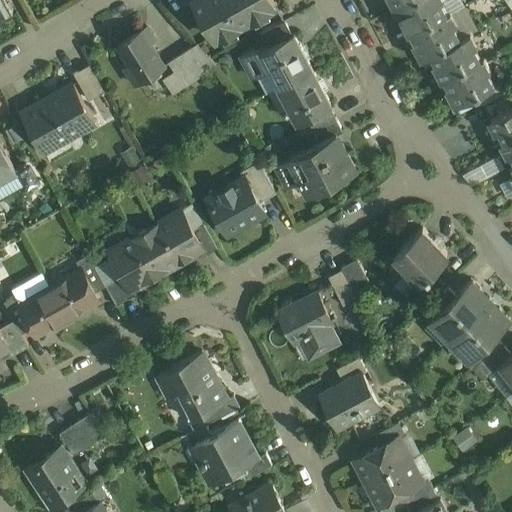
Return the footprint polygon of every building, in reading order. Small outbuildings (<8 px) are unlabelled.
[(6,0),(0,0),(0,18),(13,11),(6,0)] [(272,0),(194,0),(216,38),(275,4),(272,0)] [(390,0),(395,10),(398,8),(412,0),(390,0)] [(412,0),(398,8),(402,17),(400,18),(408,35),(411,33),(449,13),(448,12),(442,1),(443,0),(412,0)] [(431,55),(461,37),(455,25),(458,24),(451,11),(448,12),(449,13),(411,33),(415,41),(413,43),(421,60),(431,55)] [(285,21),(262,33),(269,48),(292,35),(285,21)] [(165,65),(150,43),(155,40),(147,27),(118,45),(131,65),(126,68),(136,84),(165,65)] [(461,37),(431,55),(435,62),(433,64),(442,81),(444,79),(482,59),(482,58),(475,46),(478,45),(471,32),(461,37)] [(261,52),(260,52),(270,70),(279,87),(313,69),(294,34),(269,48),(261,52)] [(208,56),(197,44),(184,52),(200,77),(217,67),(208,56)] [(261,52),(255,50),(242,57),(254,78),(270,70),(260,52),(261,52)] [(200,77),(184,52),(169,62),(185,87),(200,77)] [(482,59),(444,79),(448,87),(446,89),(455,106),(470,98),(491,86),(495,84),(488,71),(491,70),(484,57),(482,58),(482,59)] [(104,91),(89,65),(74,73),(89,100),(104,91)] [(313,69),(279,87),(298,123),(307,118),(330,106),(332,105),(313,69)] [(73,83),(22,112),(45,152),(46,151),(43,146),(69,131),(72,136),(96,123),(73,83)] [(491,86),(470,98),(477,110),(485,105),(497,99),(497,98),(491,86)] [(511,105),(506,93),(497,98),(497,99),(485,105),(492,117),(511,106),(511,105)] [(330,106),(307,118),(314,132),(337,120),(330,106)] [(504,141),(511,136),(511,106),(492,117),(491,117),(504,141)] [(337,120),(314,132),(320,142),(337,133),(337,134),(343,131),(337,120)] [(320,142),(277,165),(288,187),(302,179),(310,194),(356,169),(337,134),(337,133),(320,142)] [(0,176),(1,176),(16,172),(0,144),(0,176)] [(472,184),(507,166),(501,154),(466,172),(472,184)] [(277,193),(259,161),(241,172),(244,178),(245,178),(259,203),(277,193)] [(244,178),(231,186),(234,191),(212,203),(228,233),(265,212),(259,203),(245,178),(244,178)] [(194,229),(182,209),(158,223),(180,262),(193,254),(192,253),(203,247),(204,247),(194,229)] [(133,236),(155,276),(169,268),(168,267),(178,261),(179,262),(180,262),(158,223),(133,236)] [(218,248),(204,223),(194,229),(204,247),(203,247),(207,254),(218,248)] [(423,227),(394,256),(420,283),(428,275),(429,277),(432,274),(431,272),(449,254),(423,227)] [(155,276),(133,236),(109,250),(123,274),(130,288),(131,287),(142,281),(143,282),(155,276)] [(105,284),(88,253),(77,260),(81,268),(82,268),(95,291),(106,285),(105,284)] [(357,258),(341,267),(343,269),(358,297),(371,282),(357,258)] [(81,268),(51,286),(68,315),(99,298),(95,291),(82,268),(81,268)] [(358,297),(343,269),(329,277),(343,305),(358,297)] [(43,272),(13,289),(16,294),(21,302),(51,286),(43,272)] [(130,288),(123,274),(105,284),(106,285),(117,304),(135,294),(131,287),(130,288)] [(473,279),(432,318),(433,319),(434,320),(437,317),(452,333),(450,336),(451,337),(491,298),(473,279)] [(21,302),(19,303),(32,326),(36,333),(68,315),(51,286),(21,302)] [(448,286),(419,314),(428,324),(433,319),(432,318),(456,295),(448,286)] [(334,322),(318,291),(317,291),(289,306),(279,311),(295,341),(306,336),(314,352),(310,355),(311,356),(339,342),(330,323),(334,322)] [(32,326),(19,303),(21,302),(16,294),(5,301),(15,319),(22,332),(32,326)] [(491,298),(451,337),(452,338),(455,335),(471,352),(468,354),(468,355),(469,356),(493,333),(509,317),(491,298)] [(0,344),(6,342),(13,354),(29,345),(22,332),(15,319),(0,327),(0,344)] [(493,333),(469,356),(468,355),(464,359),(473,368),(478,363),(503,343),(493,333)] [(503,343),(478,363),(488,376),(502,364),(511,354),(511,353),(503,343)] [(227,398),(203,351),(158,374),(169,396),(181,390),(194,415),(195,416),(203,412),(228,399),(227,398)] [(511,354),(502,364),(511,376),(511,354)] [(360,356),(337,368),(344,382),(362,372),(363,373),(367,371),(360,356)] [(362,372),(344,382),(321,393),(338,426),(360,414),(361,415),(365,413),(362,409),(375,402),(377,406),(379,405),(363,373),(362,372)] [(203,412),(195,416),(194,415),(190,417),(196,429),(240,406),(234,394),(227,398),(228,399),(203,412)] [(90,412),(60,432),(74,453),(104,434),(90,412)] [(239,420),(205,438),(196,443),(205,459),(202,461),(203,462),(200,463),(211,483),(240,468),(259,458),(258,456),(239,420)] [(399,421),(376,433),(382,445),(398,436),(399,437),(405,433),(399,421)] [(468,424),(455,435),(465,448),(478,437),(468,424)] [(382,445),(356,458),(367,481),(410,458),(399,437),(398,436),(382,445)] [(61,445),(27,467),(51,504),(85,482),(61,445)] [(259,458),(240,468),(245,478),(272,464),(266,452),(258,456),(259,458)] [(410,458),(367,481),(379,503),(405,489),(422,480),(422,479),(410,458)] [(422,480),(405,489),(411,500),(427,492),(434,488),(428,476),(422,479),(422,480)] [(287,511),(272,483),(261,489),(246,497),(248,500),(235,507),(233,503),(231,504),(235,511),(287,511)] [(74,504),(79,511),(82,511),(97,503),(109,495),(102,485),(74,504)] [(415,511),(447,511),(440,499),(415,511)] [(82,511),(103,511),(97,503),(82,511)] [(411,511),(406,503),(389,511),(411,511)]
